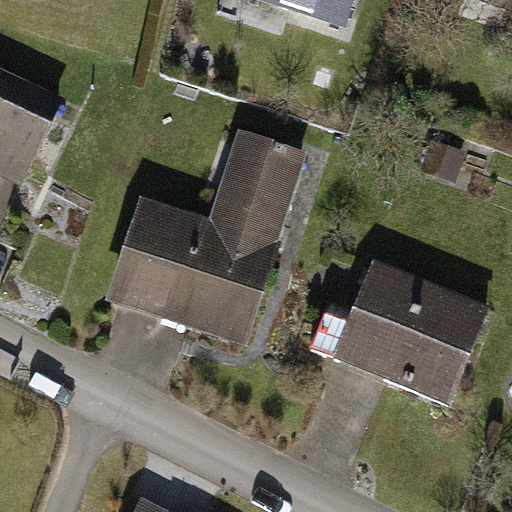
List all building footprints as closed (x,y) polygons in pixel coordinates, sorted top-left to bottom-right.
[(356,0),(261,0),(348,27),(356,0)] [(511,0),(480,0),(479,5),(511,16),(511,0)] [(88,109),(0,71),(0,180),(48,201),(88,109)] [(229,225),(159,204),(126,311),(272,355),(329,167),(253,144),(229,225)] [(507,313),(387,264),(348,360),(468,408),(507,313)] [(0,469),(15,436),(0,429),(0,469)] [(188,511),(150,493),(141,511),(188,511)]
